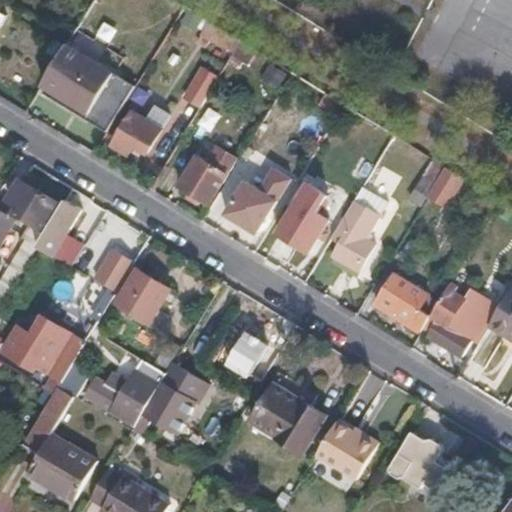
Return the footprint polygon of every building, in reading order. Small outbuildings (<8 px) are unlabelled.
[(0,10),(5,0),(0,0),(0,25),(4,27),(9,17),(0,12),(0,10)] [(236,53),(242,42),(210,22),(203,33),(236,53)] [(136,87),(67,47),(43,86),(89,114),(86,120),(108,133),(136,87)] [(175,122),(188,130),(199,112),(186,104),(175,122)] [(299,117),(286,110),(281,119),(294,126),(299,117)] [(148,154),(163,129),(161,127),(164,123),(157,118),(154,123),(133,111),(112,145),(130,156),(136,147),(148,154)] [(207,162),(229,175),(239,159),(216,145),(207,162)] [(207,162),(198,157),(181,186),(211,205),(229,175),(207,162)] [(464,178),(446,167),(436,184),(428,198),(445,209),(464,178)] [(295,182),(271,168),(259,188),(279,200),(282,201),(295,182)] [(32,222),(47,231),(63,204),(38,190),(41,185),(28,177),(25,182),(22,179),(9,200),(23,208),(19,214),(32,222)] [(228,215),(263,236),(272,222),(268,219),(279,200),(259,188),(241,177),(231,195),(238,199),(228,215)] [(411,200),(423,207),(428,198),(436,184),(424,177),(411,200)] [(365,188),(356,203),(380,217),(388,203),(365,188)] [(37,247),(56,258),(84,211),(66,199),(63,204),(47,231),(37,247)] [(280,234),(311,252),(330,220),(299,202),(280,234)] [(359,271),(375,245),(368,241),(381,218),(380,217),(356,203),(333,241),(341,245),(334,256),(359,271)] [(0,246),(16,219),(0,209),(0,246)] [(0,283),(0,296),(5,300),(37,247),(47,231),(32,222),(22,238),(26,241),(0,283)] [(119,273),(135,246),(122,238),(106,265),(119,273)] [(139,268),(118,303),(161,330),(168,317),(160,312),(174,289),(139,268)] [(378,304),(421,331),(424,327),(430,316),(422,311),(431,297),(395,276),(378,304)] [(458,287),(451,283),(431,315),(439,320),(431,332),(428,337),(462,357),(472,340),(450,327),(467,300),(455,292),(458,287)] [(511,334),(511,288),(489,327),(509,338),(511,334)] [(430,316),(424,327),(431,332),(439,320),(431,315),(430,316)] [(45,388),(56,395),(61,387),(70,371),(88,341),(72,332),(69,336),(42,320),(33,335),(18,327),(3,351),(38,372),(40,368),(52,376),(45,388)] [(267,371),(290,334),(280,328),(270,344),(258,365),(267,371)] [(250,377),(258,365),(270,344),(256,335),(251,341),(245,338),(229,365),(250,377)] [(170,368),(182,347),(170,341),(158,361),(170,368)] [(152,398),(144,413),(152,418),(181,435),(210,385),(174,364),(161,384),(152,398)] [(61,387),(70,392),(80,377),(70,371),(61,387)] [(88,396),(136,426),(144,413),(152,398),(161,384),(138,371),(130,385),(118,377),(111,387),(99,379),(88,396)] [(305,452),(328,414),(276,383),(252,420),(305,452)] [(54,433),(76,396),(70,392),(61,387),(56,395),(25,444),(42,454),(30,474),(75,501),(100,459),(54,433)] [(136,426),(133,430),(142,436),(152,418),(144,413),(136,426)] [(352,431),(336,422),(317,453),(356,478),(378,441),(363,432),(360,436),(352,431)] [(360,436),(363,432),(355,427),(352,431),(360,436)] [(403,476),(422,487),(425,482),(437,489),(447,474),(445,472),(448,467),(437,461),(444,450),(443,445),(432,437),(426,440),(413,431),(391,468),(393,470),(393,472),(400,477),(403,476)] [(182,460),(204,473),(211,460),(190,447),(182,460)] [(113,467),(93,500),(105,507),(102,511),(104,511),(167,511),(173,504),(113,467)]
